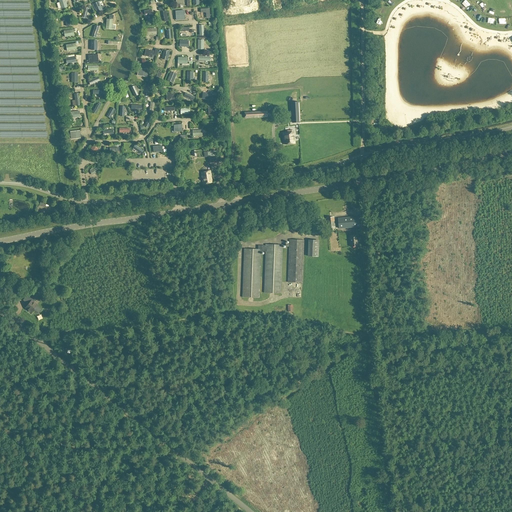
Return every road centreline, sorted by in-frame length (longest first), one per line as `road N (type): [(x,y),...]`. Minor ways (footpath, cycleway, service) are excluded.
road 1 (tertiary): [(0,242),(511,153)]
road 2 (track): [(39,342),(240,312),(370,334),(511,329)]
road 3 (track): [(358,183),(388,511)]
road 4 (unclassified): [(253,511),(0,312)]
road 5 (track): [(192,461),(363,335)]
road 6 (track): [(43,345),(35,384),(44,432),(81,511)]
road 7 (track): [(362,0),(362,156)]
